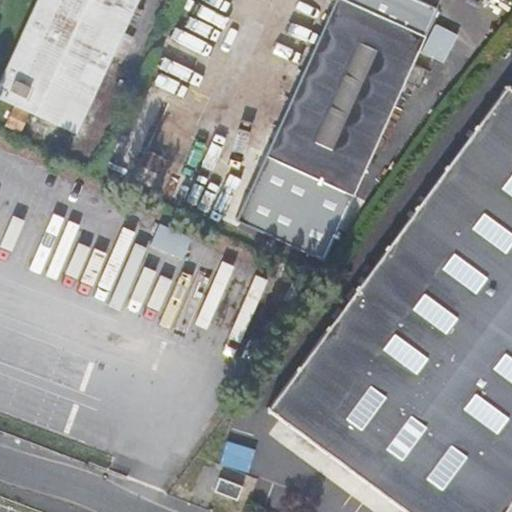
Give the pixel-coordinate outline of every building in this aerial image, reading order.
[(136,0),(36,0),(0,77),(0,102),(12,108),(27,115),(73,137),(109,59),(120,35),(136,0)] [(416,0),(334,0),(265,157),(353,196),(404,80),(421,88),(429,70),(412,63),(436,9),(416,0)] [(435,23),(421,50),(444,62),(458,35),(435,23)] [(131,40),(120,35),(109,59),(120,64),(131,40)] [(511,89),(508,87),(269,409),(407,511),(503,511),(511,500),(511,89)] [(18,136),(27,115),(12,108),(2,129),(18,136)] [(162,160),(144,151),(136,166),(154,175),(162,160)] [(219,477),(214,491),(237,500),(243,486),(219,477)]
